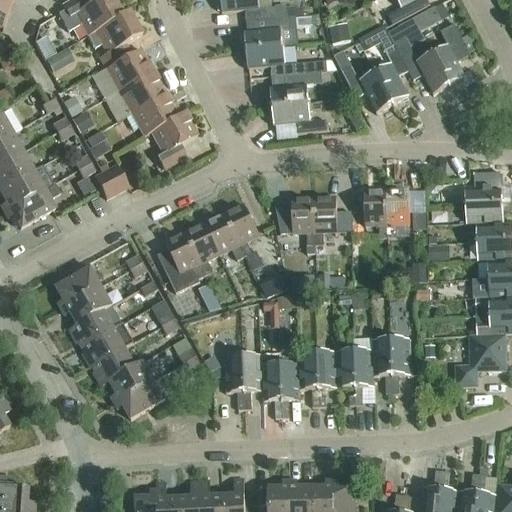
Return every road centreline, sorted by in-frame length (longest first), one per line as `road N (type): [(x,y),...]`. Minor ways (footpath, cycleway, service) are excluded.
road 1 (residential): [(83,453),(405,443),(511,414)]
road 2 (residential): [(238,162),(392,149),(511,154)]
road 3 (residential): [(0,287),(238,162)]
road 4 (residential): [(238,162),(162,0)]
road 5 (residential): [(83,453),(0,309)]
